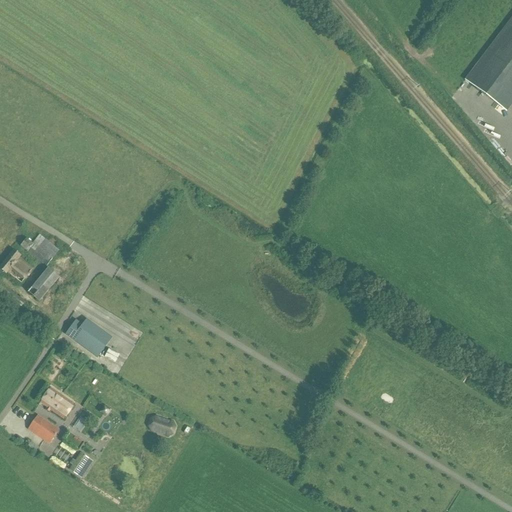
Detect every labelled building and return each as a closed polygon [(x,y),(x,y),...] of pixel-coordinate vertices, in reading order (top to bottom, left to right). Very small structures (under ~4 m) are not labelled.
[(507,111),(511,103),(511,17),(466,80),(507,111)] [(175,185),(178,181),(165,173),(162,178),(175,185)] [(45,278),(32,296),(43,303),(59,278),(60,279),(67,269),(69,271),(74,264),(46,245),(42,248),(41,250),(37,255),(44,260),(43,260),(46,262),(43,266),(50,271),(49,271),(51,273),(47,279),(45,278)] [(75,322),(65,337),(96,360),(110,340),(85,322),(82,327),(75,322)] [(52,389),(42,404),(61,417),(72,402),(52,389)] [(38,416),(29,430),(50,445),(60,431),(38,416)] [(156,417),(150,420),(148,428),(151,433),(168,438),(173,436),(175,429),(172,423),(156,417)] [(74,430),(56,458),(63,463),(81,435),(74,430)] [(73,466),(70,471),(82,479),(94,462),(82,453),(76,461),(74,460),(71,464),(73,466)]
